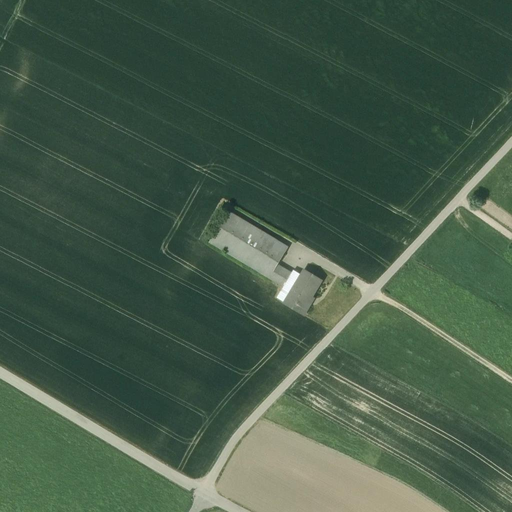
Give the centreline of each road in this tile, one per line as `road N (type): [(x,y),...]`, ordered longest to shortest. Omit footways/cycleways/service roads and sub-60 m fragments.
road 1 (track): [(194,511),(257,413),(511,141)]
road 2 (unclassified): [(237,511),(0,372)]
